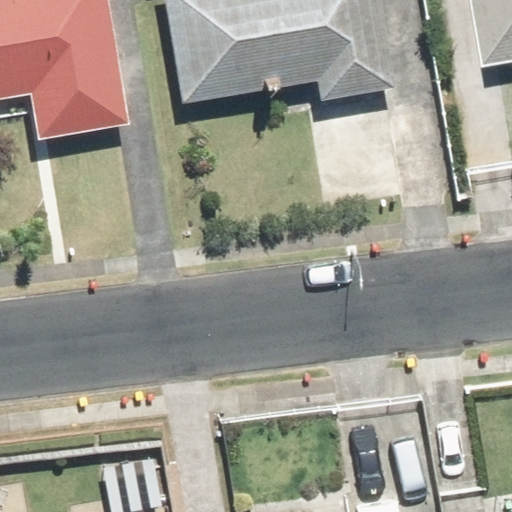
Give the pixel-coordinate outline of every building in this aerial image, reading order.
[(0,0),(0,92),(10,91),(15,134),(112,120),(95,0),(0,0)] [(366,0),(147,0),(166,103),(301,79),(304,98),(382,84),(366,0)] [(511,0),(468,0),(478,65),(511,60),(511,0)] [(511,511),(511,484),(502,486),(506,511),(511,511)] [(396,511),(394,503),(356,510),(356,511),(396,511)]
